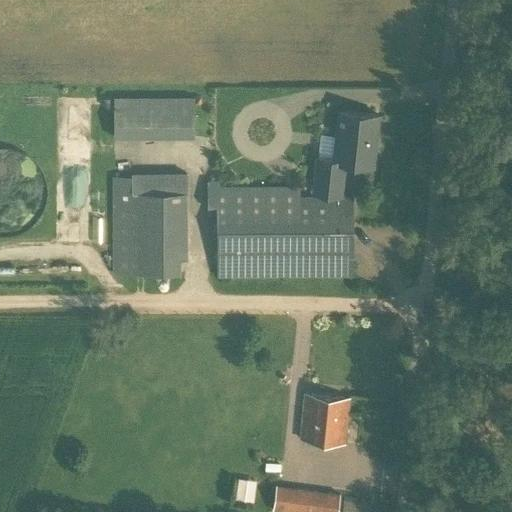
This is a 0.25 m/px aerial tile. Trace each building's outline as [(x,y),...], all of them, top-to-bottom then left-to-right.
[(194,95),(114,96),(114,138),(195,137),(194,95)] [(378,113),(339,109),(334,160),(372,164),(378,113)] [(0,233),(9,234),(23,229),(34,221),(42,209),(46,195),(45,180),(39,167),(30,156),(17,149),(2,146),(0,146),(0,233)] [(315,162),(312,190),(339,193),(342,165),(315,162)] [(112,273),(180,273),(180,258),(187,258),(187,172),(131,172),(131,176),(123,176),(112,176),(112,273)] [(216,182),(216,277),(353,277),(353,194),(303,194),(303,181),(216,182)] [(301,439),(344,443),(349,397),(306,393),(301,439)] [(271,511),(338,511),(339,493),(276,486),(271,511)]
